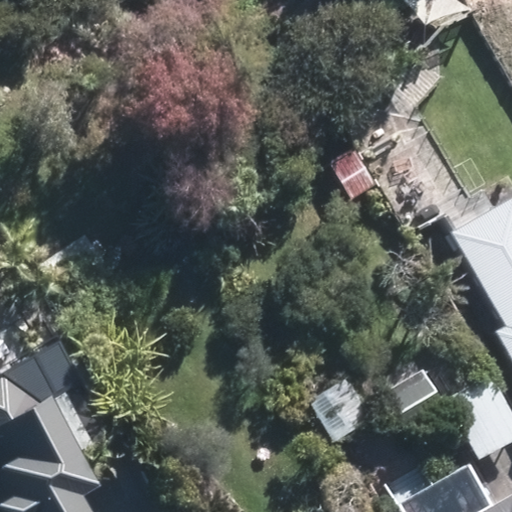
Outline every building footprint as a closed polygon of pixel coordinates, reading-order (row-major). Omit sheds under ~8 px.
[(343,197),(367,183),(351,156),(327,170),(343,197)] [(487,314),(479,319),(511,376),(511,212),(493,181),(431,215),(487,314)] [(75,235),(31,266),(57,300),(100,270),(75,235)] [(389,419),(430,395),(416,373),(375,397),(389,419)] [(442,400),(479,462),(511,443),(511,421),(486,375),(442,400)] [(0,511),(81,511),(67,487),(84,478),(35,391),(21,398),(16,388),(0,376),(0,511)] [(369,420),(344,378),(308,400),(334,441),(369,420)] [(511,511),(511,496),(484,511),(511,511)] [(336,511),(356,511),(351,503),(336,511)]
